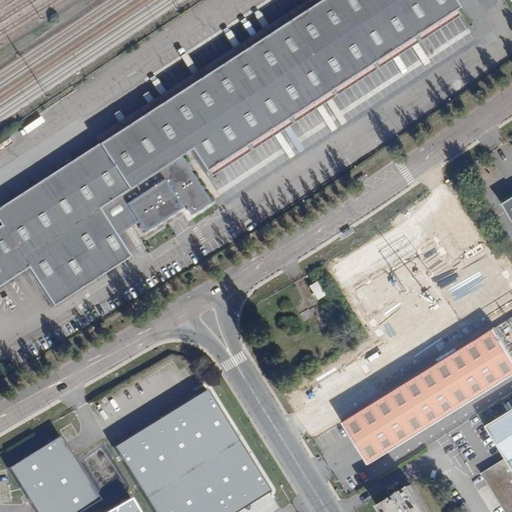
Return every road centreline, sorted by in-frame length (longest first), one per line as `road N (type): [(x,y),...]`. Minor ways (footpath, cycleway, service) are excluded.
road 1 (unknown): [(0,346),(268,193),(449,77),(491,35),(483,0)]
road 2 (tertiary): [(201,306),(511,99)]
road 3 (unknown): [(243,0),(0,162)]
road 4 (unclassified): [(328,511),(201,306)]
road 5 (tertiary): [(0,421),(201,306)]
road 6 (unknown): [(339,511),(435,461),(445,463),(474,511)]
